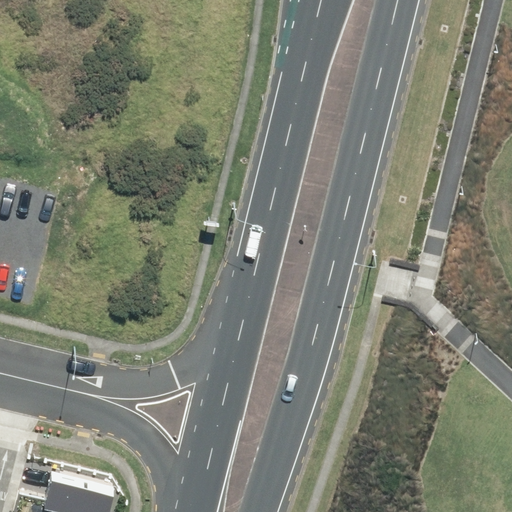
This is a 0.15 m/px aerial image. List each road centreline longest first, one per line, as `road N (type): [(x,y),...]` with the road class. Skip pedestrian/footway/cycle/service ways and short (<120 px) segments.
road 1 (secondary): [(398,0),(262,511)]
road 2 (secondary): [(225,347),(313,0)]
road 3 (secondary): [(189,492),(225,347)]
road 4 (residential): [(97,395),(225,347)]
road 5 (residential): [(189,492),(97,395)]
road 6 (residential): [(0,511),(30,381)]
